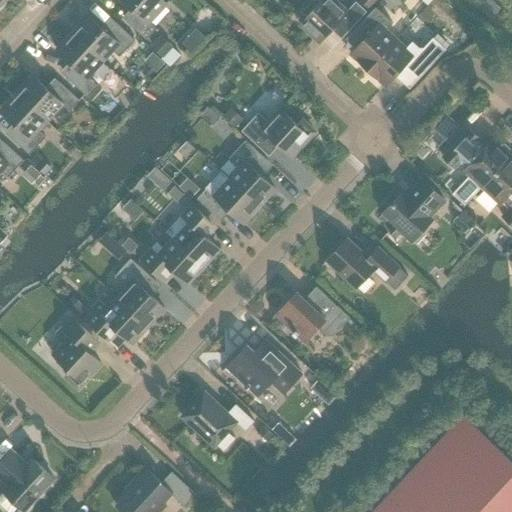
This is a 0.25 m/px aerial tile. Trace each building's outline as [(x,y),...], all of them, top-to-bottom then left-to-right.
[(122,17),(146,40),(157,29),(150,22),(167,4),(162,0),(123,0),(131,7),(122,17)] [(341,39),(367,12),(356,1),(347,11),(334,0),(322,0),(321,2),(318,0),(312,0),(302,12),(307,17),(300,24),(320,42),(331,30),(341,39)] [(376,0),(359,0),(369,9),(376,0)] [(500,9),(490,0),(474,0),(473,3),(491,19),(500,9)] [(351,54),(368,70),(396,40),(386,31),(393,24),(376,8),(346,40),(356,49),(351,54)] [(73,33),(103,61),(113,51),(120,57),(135,40),(111,18),(101,28),(88,16),(73,33)] [(87,76),(103,61),(73,33),(57,50),(70,62),(60,72),(88,97),(98,87),(87,76)] [(173,46),(161,35),(151,46),(163,57),(173,46)] [(368,70),(385,86),(397,73),(411,86),(445,49),(433,38),(423,48),(419,48),(412,42),(406,49),(396,40),(368,70)] [(17,93),(47,121),(62,105),(69,111),(80,101),(55,78),(46,88),(33,76),(17,93)] [(39,131),(47,121),(17,93),(1,110),(14,122),(5,132),(29,155),(39,144),(46,137),(39,131)] [(243,119),(230,107),(223,116),(235,127),(243,119)] [(292,157),(315,132),(302,120),(297,125),(280,109),(268,122),(258,113),(241,131),(269,156),(279,145),(292,157)] [(438,149),(460,125),(450,115),(428,139),(438,149)] [(469,129),(443,157),(454,168),(460,162),(467,169),(464,172),(470,177),(453,196),(465,207),(482,188),(490,180),(511,156),(509,154),(510,149),(505,144),(500,145),(494,140),(483,152),(476,145),(480,140),(469,129)] [(0,172),(1,171),(8,178),(24,161),(0,138),(0,172)] [(229,178),(259,206),(275,189),(262,177),(273,166),(245,140),(229,159),(239,168),(229,178)] [(490,180),(482,188),(500,205),(503,202),(510,209),(502,216),(511,225),(511,156),(490,180)] [(42,160),(38,164),(36,167),(41,171),(46,176),(52,169),(43,160),(42,160)] [(41,174),(31,165),(22,175),(32,184),(41,174)] [(199,188),(188,178),(187,178),(179,187),(191,198),(199,188)] [(243,223),(259,206),(229,178),(219,189),(212,182),(197,199),(221,221),(231,211),(243,223)] [(407,196),(403,192),(383,214),(398,228),(397,229),(411,242),(432,220),(429,217),(444,201),(422,180),(407,196)] [(173,238),(204,266),(219,249),(207,237),(216,227),(191,205),(176,222),(183,228),(173,238)] [(474,223),(462,211),(453,221),(465,232),(474,223)] [(0,245),(0,246),(8,235),(0,227),(0,245)] [(129,238),(124,243),(121,246),(130,255),(138,246),(129,238)] [(188,283),(204,266),(173,238),(164,249),(157,242),(141,259),(166,282),(175,272),(188,283)] [(368,258),(347,238),(326,262),(355,289),(373,271),(385,282),(399,267),(378,247),(368,258)] [(117,247),(112,252),(119,259),(126,251),(121,246),(119,244),(117,247)] [(118,299),(148,326),(165,308),(152,297),(161,287),(131,259),(115,276),(127,288),(118,299)] [(305,299),(297,292),(275,315),(304,342),(319,327),(328,336),(333,336),(350,318),(316,287),(305,299)] [(73,296),(65,304),(66,305),(74,313),(76,310),(82,304),(74,296),(73,296)] [(148,326),(118,299),(109,308),(99,299),(92,307),(95,309),(86,319),(110,342),(119,332),(132,344),(148,326)] [(73,319),(69,323),(66,320),(55,332),(55,337),(63,344),(53,355),(70,371),(65,376),(78,388),(101,363),(88,352),(98,341),(73,319)] [(266,340),(255,352),(248,345),(227,367),(258,396),(271,382),(280,391),(286,391),(302,374),(266,340)] [(311,387),(310,388),(313,390),(328,405),(335,397),(318,381),(317,381),(317,382),(315,384),(313,386),(312,386),(312,387),(311,387)] [(205,393),(183,417),(214,446),(236,422),(246,431),(255,422),(236,404),(228,414),(205,393)] [(511,511),(511,457),(465,414),(373,511),(511,511)] [(264,426),(260,431),(257,433),(268,442),(274,435),(264,426)] [(54,479),(32,459),(26,466),(21,462),(23,461),(11,450),(0,461),(0,477),(8,485),(3,491),(4,492),(0,496),(0,503),(8,511),(14,511),(18,506),(25,511),(54,479)] [(164,503),(172,495),(184,506),(195,494),(172,472),(162,483),(145,468),(133,481),(136,484),(116,505),(123,511),(160,511),(166,506),(164,503)]
